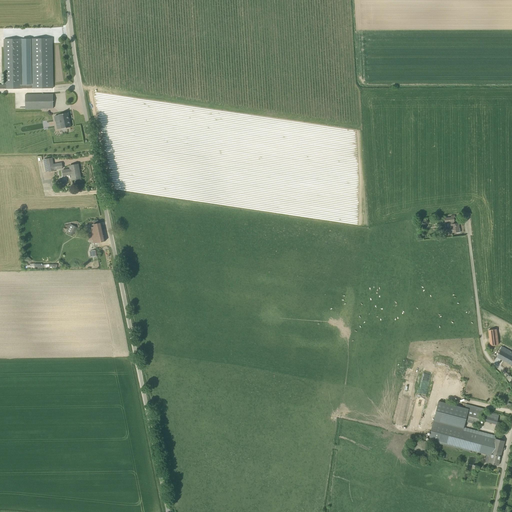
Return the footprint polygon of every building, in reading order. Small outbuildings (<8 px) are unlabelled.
[(0,88),(7,89),(32,88),(32,89),(53,88),(52,38),(31,39),(32,84),(22,84),(21,39),(5,39),(5,85),(0,84),(0,88)] [(25,109),(53,108),(53,94),(25,95),(25,109)] [(71,127),(68,113),(58,115),(55,116),(56,122),(60,121),(61,128),(71,127)] [(53,164),(52,158),(41,160),(43,172),(44,172),(45,172),(48,171),(49,172),(55,171),(55,170),(63,168),(62,163),(53,164)] [(80,179),(78,171),(79,171),(78,164),(70,166),(70,169),(63,171),(64,176),(71,174),(72,180),(75,180),(76,180),(76,179),(80,179)] [(452,232),(452,233),(456,232),(457,233),(459,233),(460,232),(460,228),(459,228),(458,224),(454,224),(454,222),(454,221),(454,218),(445,218),(445,222),(449,222),(449,228),(444,228),(444,233),(452,232)] [(94,244),(105,241),(101,223),(94,224),(94,226),(90,227),(94,244)] [(73,236),(77,228),(70,224),(66,232),(73,236)] [(25,260),(23,262),(26,265),(28,263),(29,263),(32,260),(28,257),(25,260)] [(496,329),(488,330),(490,346),(498,345),(496,329)] [(511,365),(511,352),(502,347),(497,357),(511,365)] [(447,405),(444,416),(462,421),(462,420),(466,421),(479,425),(480,423),(482,413),(467,409),(465,408),(465,409),(447,405)] [(484,421),(496,424),(498,414),(486,411),(484,421)] [(464,428),(464,429),(433,421),(428,441),(459,449),(469,452),(470,450),(486,455),(484,462),(489,463),(498,465),(504,441),(495,439),(492,438),(493,435),(464,428)] [(428,448),(428,446),(428,445),(428,444),(427,443),(426,441),(425,440),(424,440),(422,439),(421,439),(420,439),(418,440),(417,440),(416,441),(415,443),(414,444),(414,445),(414,447),(414,448),(415,449),(415,451),(416,452),(417,452),(419,453),(420,454),(421,454),(423,453),(424,453),(425,452),(426,451),(427,450),(428,449),(428,448)]
